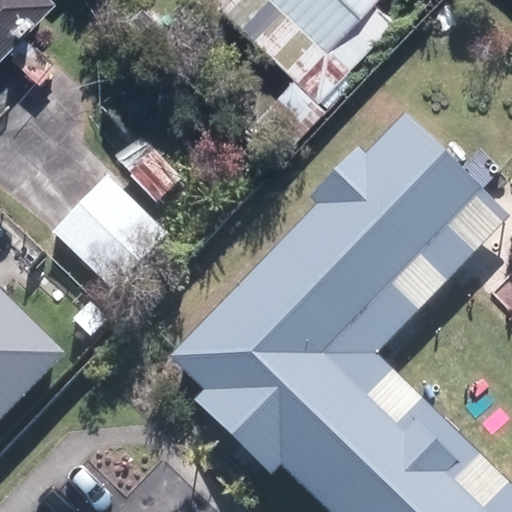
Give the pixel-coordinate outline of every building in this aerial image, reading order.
[(0,0),(0,128),(18,147),(75,92),(31,47),(66,13),(52,0),(0,0)] [(240,0),(230,11),(332,106),(382,51),(363,33),(392,0),(240,0)] [(511,212),(511,196),(419,107),(171,362),(326,511),(511,511),(511,466),(384,343),(511,212)] [(128,168),(169,210),(191,190),(150,146),(128,168)] [(63,242),(120,300),(177,243),(119,186),(63,242)] [(0,258),(14,243),(0,229),(0,258)] [(0,424),(65,350),(0,294),(0,424)]
